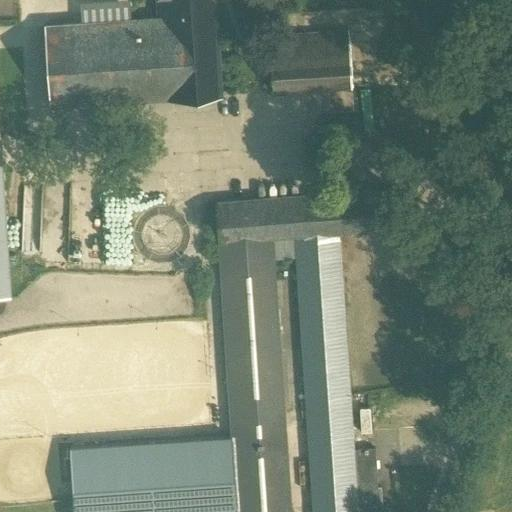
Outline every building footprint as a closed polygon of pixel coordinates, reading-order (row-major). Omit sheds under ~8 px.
[(101,0),(80,1),(81,22),(131,19),(129,0),(101,0)] [(214,0),(158,0),(159,17),(165,99),(220,95),(214,0)] [(81,22),(45,24),(50,106),(165,99),(159,17),(131,19),(81,22)] [(349,31),(269,36),(272,92),(352,87),(349,31)] [(380,191),(216,203),(219,241),(272,237),(338,232),(383,229),(380,191)] [(338,232),(295,236),(297,257),(313,511),(356,511),(352,449),(338,232)] [(295,236),(272,237),(273,259),(297,257),(295,236)] [(272,237),(219,241),(232,436),(236,511),(290,511),(273,259),(272,237)] [(236,511),(232,436),(69,447),(73,511),(236,511)] [(374,447),(352,449),(356,511),(382,511),(380,486),(377,486),(374,447)]
